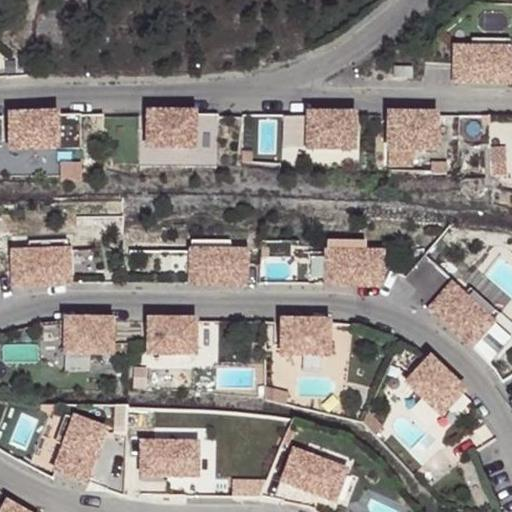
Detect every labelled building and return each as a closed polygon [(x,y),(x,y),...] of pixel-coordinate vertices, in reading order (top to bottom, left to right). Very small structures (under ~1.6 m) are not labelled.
[(504,47),(449,48),(449,79),(504,79),(504,47)] [(406,67),(387,67),(388,78),(406,78),(406,67)] [(190,112),(144,113),(144,145),(190,145),(190,112)] [(52,113),(7,113),(6,146),(52,146),(52,113)] [(350,116),(305,115),(303,147),(349,148),(350,116)] [(431,117),(386,116),(386,149),(432,149),(431,117)] [(67,248),(12,248),(12,280),(68,281),(67,248)] [(358,248),(303,249),(303,281),(358,281),(358,248)] [(240,249),(185,249),(185,281),(240,282),(240,249)] [(489,319),(450,281),(427,304),(466,342),(489,319)] [(108,319),(62,320),(62,352),(108,352),(108,319)] [(162,320),(145,320),(145,353),(191,352),(191,320),(162,320)] [(324,321),(278,321),(278,354),(324,353),(324,321)] [(459,387),(425,356),(403,379),(436,411),(459,387)] [(104,425),(75,413),(55,464),(84,476),(104,425)] [(196,441),(141,441),(141,472),(196,473),(196,441)] [(343,468),(292,447),(281,477),(332,497),(343,468)] [(28,511),(7,500),(0,511),(28,511)]
